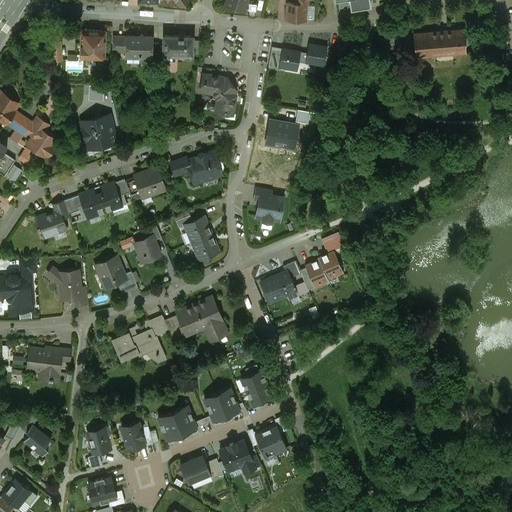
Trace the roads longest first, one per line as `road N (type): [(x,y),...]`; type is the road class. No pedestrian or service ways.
road 1 (residential): [(0,238),(28,196),(81,173),(195,134),(244,138)]
road 2 (residential): [(197,20),(38,11),(16,2)]
road 3 (residential): [(60,501),(83,322)]
road 4 (residential): [(429,0),(358,23),(253,25)]
road 5 (residential): [(240,262),(83,322)]
road 6 (residential): [(140,463),(292,402)]
road 7 (residential): [(240,262),(292,402)]
road 8 (residential): [(244,138),(229,209),(240,262)]
